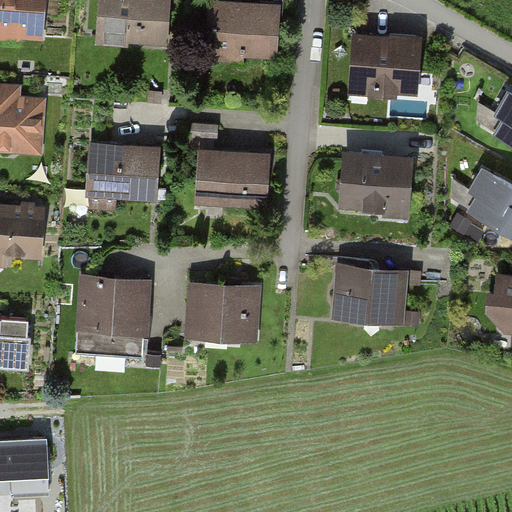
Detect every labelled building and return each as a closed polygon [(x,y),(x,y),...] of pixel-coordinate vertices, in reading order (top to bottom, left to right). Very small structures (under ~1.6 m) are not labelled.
[(0,0),(0,40),(48,43),(50,0),(0,0)] [(175,0),(104,0),(101,44),(173,49),(175,0)] [(285,4),(214,0),(213,0),(210,54),(282,58),(285,4)] [(427,38),(356,34),(353,90),(423,95),(427,38)] [(0,151),(47,155),(50,100),(24,99),(25,87),(0,84),(0,151)] [(511,90),(510,89),(499,110),(506,114),(497,130),(511,137),(511,90)] [(166,146),(93,142),(89,195),(162,200),(166,146)] [(277,152),(203,147),(199,204),(274,209),(277,152)] [(418,155),(347,150),(344,211),(414,216),(418,155)] [(511,184),(483,169),(473,188),(480,192),(470,210),(511,232),(511,184)] [(49,208),(0,204),(0,267),(18,269),(18,259),(45,261),(49,208)] [(413,265),(339,261),(336,319),(409,323),(413,265)] [(157,278),(84,273),(81,329),(153,334),(157,278)] [(506,336),(511,336),(511,277),(493,277),(490,314),(506,336)] [(264,286),(191,281),(187,335),(260,340),(264,286)] [(0,364),(33,367),(35,337),(31,337),(31,320),(0,318),(0,364)] [(0,498),(54,496),(51,434),(0,435),(0,498)]
